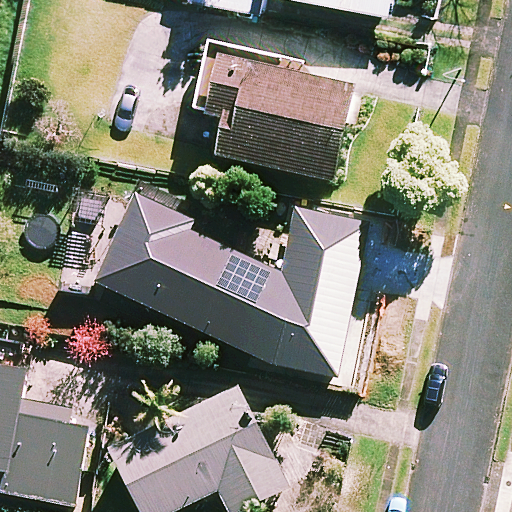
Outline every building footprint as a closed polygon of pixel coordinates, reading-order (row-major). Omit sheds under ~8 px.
[(174,0),(175,1),(197,3),(196,13),(266,20),(268,0),(174,0)] [(275,0),(275,4),(396,25),(400,0),(275,0)] [(271,69),(212,58),(200,126),(228,131),(220,175),(339,196),(356,99),(269,84),(271,69)] [(198,237),(140,212),(101,301),(280,378),(314,300),(193,248),(198,237)] [(30,391),(0,385),(0,506),(34,511),(79,511),(91,445),(71,442),(74,423),(26,415),(30,391)] [(267,511),(290,500),(238,402),(114,469),(136,511),(204,511),(220,503),(224,511),(267,511)]
